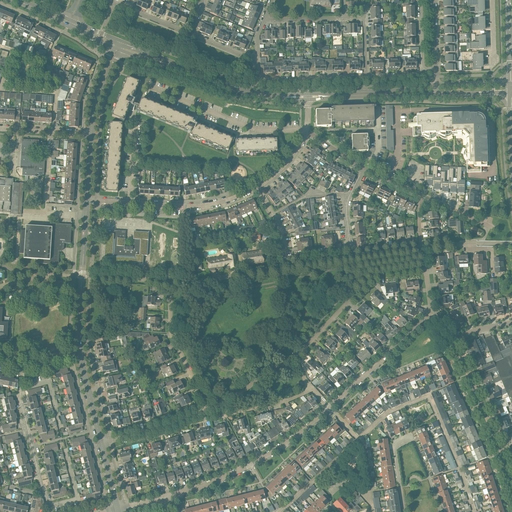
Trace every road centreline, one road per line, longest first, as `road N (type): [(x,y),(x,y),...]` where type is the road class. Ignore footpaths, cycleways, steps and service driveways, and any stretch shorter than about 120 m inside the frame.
road 1 (residential): [(473,511),(429,394),(386,414),(359,439)]
road 2 (residential): [(163,497),(250,463),(329,407)]
road 3 (residential): [(296,357),(374,276),(426,268)]
road 4 (residential): [(305,131),(247,127),(148,87)]
road 5 (residential): [(440,511),(409,438),(394,448),(404,511)]
road 6 (residential): [(511,486),(455,338)]
road 7 (tertiary): [(80,353),(86,200)]
road 8 (residential): [(49,511),(19,397),(22,364)]
road 9 (residential): [(329,407),(432,312)]
road 10 (residential): [(205,409),(170,332),(171,279)]
road 11 (residential): [(129,203),(209,205),(256,186)]
road 12 (residential): [(366,75),(262,80),(256,57)]
